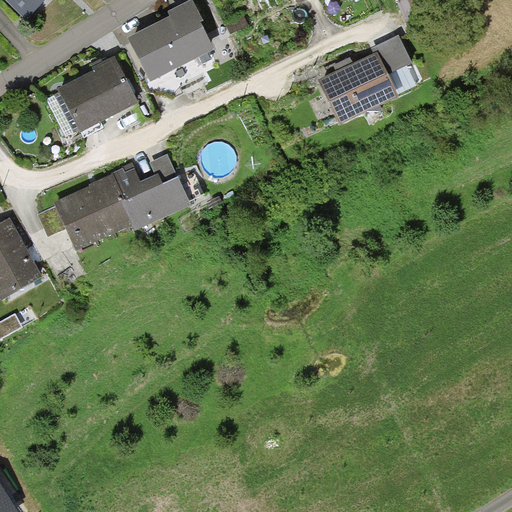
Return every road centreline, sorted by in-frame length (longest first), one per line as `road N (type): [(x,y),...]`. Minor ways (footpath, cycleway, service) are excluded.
road 1 (residential): [(0,163),(34,184),(62,177),(392,18)]
road 2 (residential): [(0,89),(139,0)]
